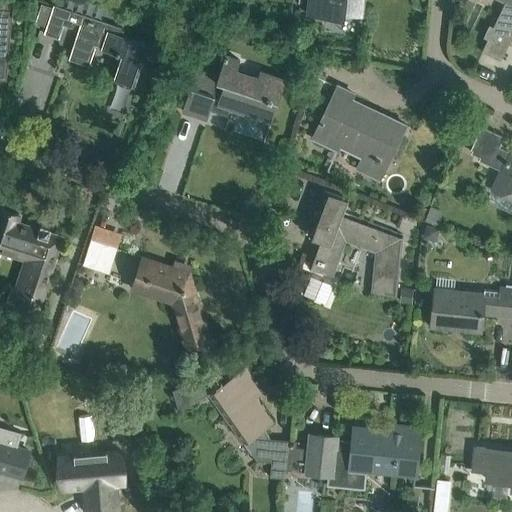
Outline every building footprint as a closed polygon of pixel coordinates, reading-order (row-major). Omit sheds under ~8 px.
[(8,59),(12,0),(0,0),(0,78),(6,79),(8,59)] [(360,16),(362,0),(309,0),(308,15),(344,19),(345,14),(360,16)] [(511,0),(505,0),(493,26),(489,24),(483,37),(487,39),(482,50),(501,59),(509,44),(511,44),(511,0)] [(141,66),(148,44),(108,31),(110,24),(54,5),(51,14),(45,33),(58,38),(63,24),(72,27),(76,22),(80,24),(69,59),(89,65),(95,46),(122,55),(114,78),(134,85),(141,66)] [(273,118),(285,80),(260,72),(258,77),(237,70),(240,60),(225,55),(218,76),(197,69),(191,87),(190,87),(182,110),(207,119),(213,102),(247,113),(248,110),(273,118)] [(318,72),(315,78),(326,83),(328,79),(323,77),(323,75),(318,72)] [(399,137),(405,124),(381,113),(379,118),(365,111),(365,109),(350,102),(354,94),(338,86),(311,140),(336,152),(341,142),(365,153),(362,158),(361,161),(361,165),(361,168),(363,171),(365,173),(367,175),(370,176),(374,177),(377,176),(380,175),(383,173),(384,170),(388,162),(388,161),(388,159),(388,158),(388,157),(387,155),(385,154),(395,134),(399,137)] [(511,151),(510,152),(499,146),(504,137),(481,126),(471,149),(482,155),(479,161),(501,172),(492,192),(511,201),(511,151)] [(396,295),(403,235),(343,212),(348,199),(324,190),(310,228),(317,230),(314,238),(319,239),(311,259),(323,264),(324,261),(335,265),(345,240),(376,250),(371,292),(396,295)] [(0,207),(0,249),(32,260),(23,286),(16,284),(8,309),(35,318),(56,256),(62,237),(49,233),(51,227),(41,224),(39,229),(17,222),(20,214),(0,207)] [(428,209),(424,221),(436,226),(441,214),(428,209)] [(81,264),(110,273),(123,232),(94,223),(81,264)] [(427,227),(424,241),(438,244),(441,230),(427,227)] [(210,338),(190,272),(143,256),(137,275),(132,291),(171,305),(183,346),(210,338)] [(75,277),(72,288),(83,291),(85,284),(81,279),(75,277)] [(483,312),(511,315),(511,288),(497,287),(497,292),(484,291),(484,294),(435,289),(431,325),(481,330),(483,312)] [(400,288),(399,302),(411,303),(412,289),(400,288)] [(3,354),(0,363),(0,370),(8,372),(12,357),(3,354)] [(263,428),(267,415),(252,391),(253,381),(243,367),(227,379),(221,383),(219,382),(217,382),(214,378),(172,390),(178,409),(197,403),(196,397),(202,395),(208,391),(243,440),(251,434),(258,444),(250,450),(258,459),(272,461),(270,475),(285,477),(286,469),(288,446),(289,440),(270,438),(263,428)] [(350,465),(416,472),(420,427),(400,425),(399,431),(353,427),(352,440),(336,438),(336,436),(310,434),(309,448),(288,446),(286,469),(333,473),(332,480),(349,482),(350,465)] [(0,469),(9,472),(23,476),(30,452),(16,447),(21,432),(0,426),(0,469)] [(511,452),(476,449),(474,470),(489,471),(488,480),(511,482),(511,452)] [(60,456),(62,488),(84,486),(86,485),(87,495),(85,496),(86,511),(102,511),(118,511),(116,483),(124,482),(121,450),(60,456)] [(442,455),(441,471),(451,472),(452,455),(442,455)] [(452,478),(438,476),(437,492),(450,493),(452,478)] [(409,494),(408,504),(419,506),(420,495),(409,494)]
